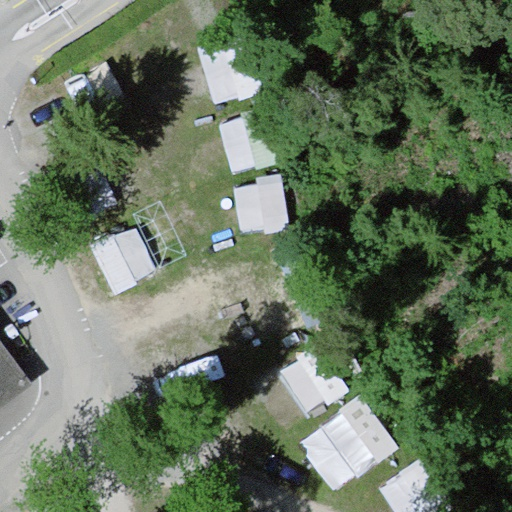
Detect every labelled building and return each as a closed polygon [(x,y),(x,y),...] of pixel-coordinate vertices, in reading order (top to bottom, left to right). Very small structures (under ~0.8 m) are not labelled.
[(266,77),(258,32),(175,47),(183,92),(266,77)] [(97,117),(136,97),(116,58),(77,78),(97,117)] [(135,222),(95,243),(120,287),(159,266),(135,222)] [(288,355),(313,403),(352,383),(328,335),(288,355)] [(0,400),(23,384),(0,353),(0,400)] [(362,466),(406,441),(373,384),(330,409),(362,466)]
